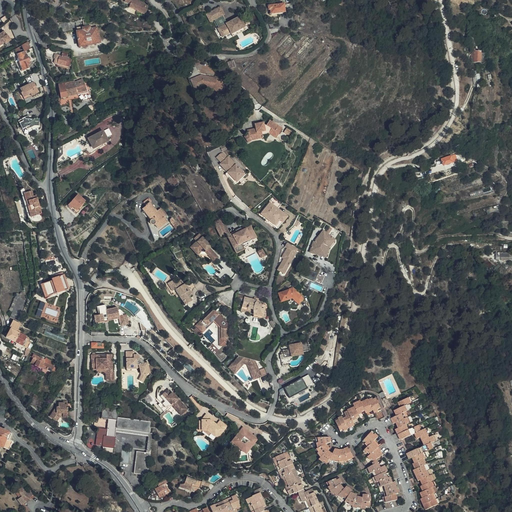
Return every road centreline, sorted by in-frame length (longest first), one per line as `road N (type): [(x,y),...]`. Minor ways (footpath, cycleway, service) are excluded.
road 1 (residential): [(216,404),(252,421),(268,417),(275,390),(268,363),(283,332),(269,288)]
road 2 (residential): [(48,188),(50,103),(26,0)]
road 3 (residential): [(289,511),(264,482),(242,477),(192,506),(144,511)]
road 4 (residential): [(79,338),(79,285),(48,188)]
road 5 (residential): [(331,433),(346,441),(380,427),(408,496),(397,511)]
